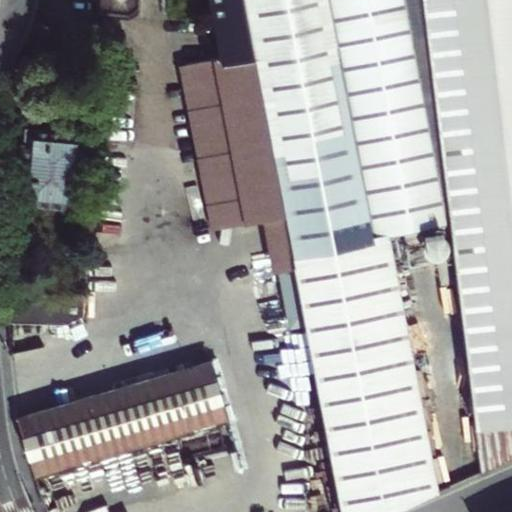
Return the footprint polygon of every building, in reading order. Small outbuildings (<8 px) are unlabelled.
[(449,221),(421,0),(100,0),(100,11),(130,14),(139,5),(139,0),(215,0),(227,60),(188,68),(218,221),(258,220),(259,223),(288,219),(295,268),(326,511),(383,511),(419,497),(384,230),(449,221)] [(511,0),(421,0),(449,221),(458,296),(461,295),(477,427),(511,423),(511,0)] [(111,40),(98,40),(98,43),(96,68),(110,69),(114,65),(115,46),(111,40)] [(105,95),(94,95),(87,94),(86,115),(98,115),(102,116),(105,95)] [(85,134),(28,128),(21,202),(32,202),(31,208),(66,212),(67,206),(78,207),(85,134)] [(83,316),(84,298),(13,292),(13,296),(14,298),(13,315),(10,316),(10,320),(13,320),(67,325),(83,316)] [(209,361),(40,410),(15,417),(33,476),(135,445),(140,464),(199,447),(194,428),(225,419),(209,361)]
